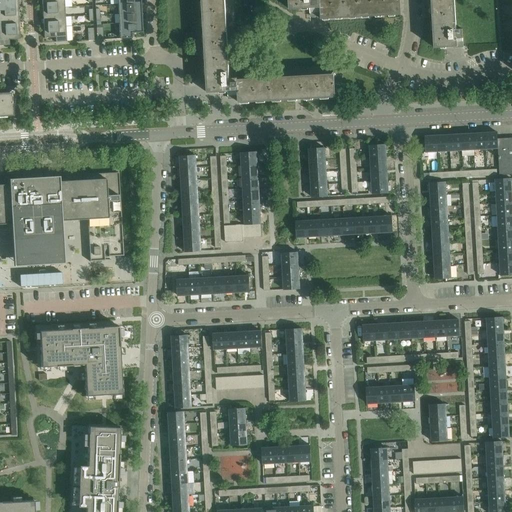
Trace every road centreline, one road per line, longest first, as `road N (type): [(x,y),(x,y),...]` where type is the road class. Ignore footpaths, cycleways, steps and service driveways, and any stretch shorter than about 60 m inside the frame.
road 1 (unclassified): [(181,133),(383,121)]
road 2 (residential): [(142,511),(151,319)]
road 3 (unclassified): [(414,306),(404,120)]
road 4 (residential): [(151,319),(159,134)]
road 5 (residential): [(151,319),(332,310)]
road 6 (unclassified): [(0,146),(159,134)]
road 7 (residential): [(338,416),(418,411),(421,451),(457,449)]
road 8 (residential): [(339,431),(261,435),(259,396),(221,398)]
road 9 (residential): [(383,121),(409,43),(412,0)]
road 10 (residential): [(33,66),(154,59)]
